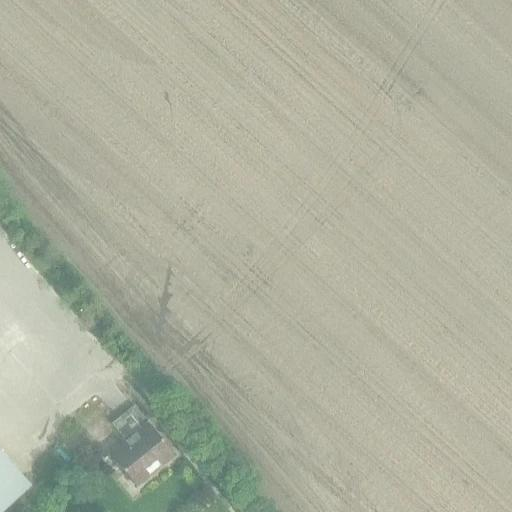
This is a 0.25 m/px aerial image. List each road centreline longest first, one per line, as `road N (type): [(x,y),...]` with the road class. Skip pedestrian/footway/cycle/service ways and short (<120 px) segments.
road 1 (unclassified): [(121,375),(0,242)]
road 2 (track): [(234,511),(121,375)]
